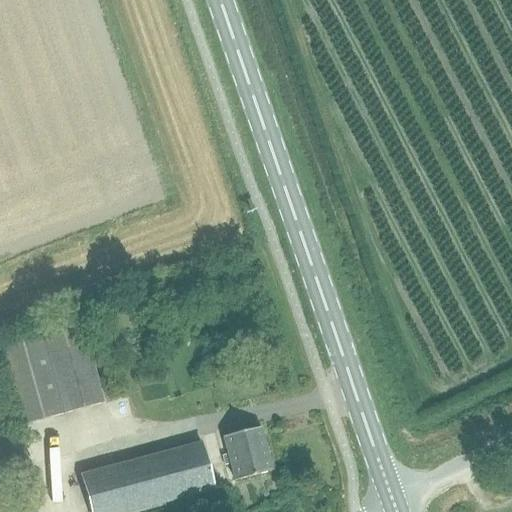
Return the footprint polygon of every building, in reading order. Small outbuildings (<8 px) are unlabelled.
[(82,325),(3,347),(25,425),(103,403),(82,325)] [(261,381),(202,391),(206,413),(265,403),(261,381)] [(157,403),(159,412),(176,409),(175,400),(157,403)] [(261,428),(223,437),(235,481),(272,471),(261,428)] [(201,443),(81,475),(91,511),(132,511),(214,490),(201,443)]
